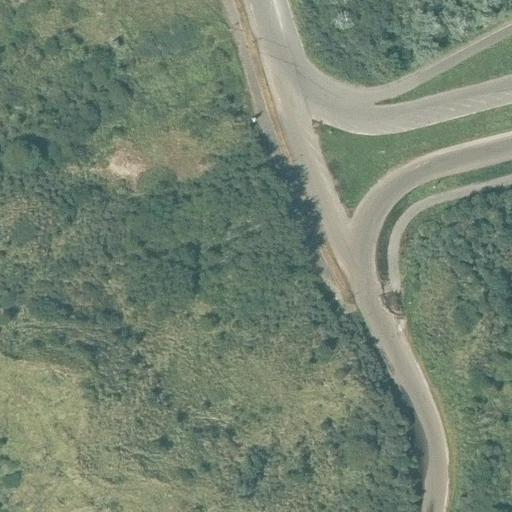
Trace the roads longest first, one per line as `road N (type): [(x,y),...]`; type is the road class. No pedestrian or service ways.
road 1 (tertiary): [(511,92),(355,118),(328,110),(269,64)]
road 2 (tertiary): [(426,511),(424,439),(349,269)]
road 3 (tertiary): [(349,269),(269,64)]
road 4 (tertiary): [(349,269),(353,240),(384,197),(407,182),(511,152)]
